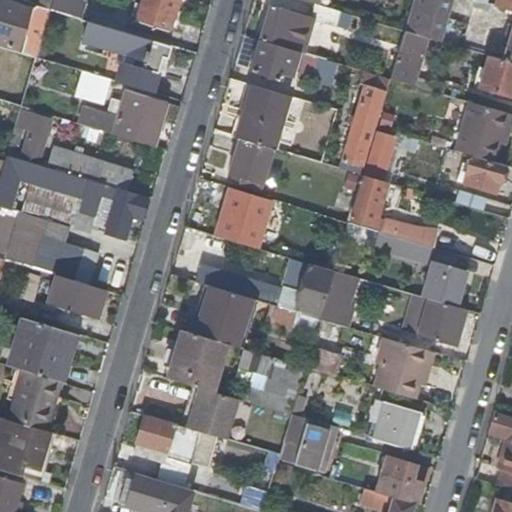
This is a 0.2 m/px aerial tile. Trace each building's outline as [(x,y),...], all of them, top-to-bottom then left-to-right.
[(38,9),(47,11),(50,0),(36,0),(34,8),(38,9)] [(50,0),(47,11),(71,19),(77,2),(69,0),(50,0)] [(141,0),(134,23),(170,34),(180,0),(141,0)] [(449,0),(410,0),(402,30),(437,40),(449,0)] [(511,0),(506,0),(503,11),(511,13),(511,0)] [(488,7),(469,1),(468,7),(486,13),(488,7)] [(0,2),(0,45),(16,51),(29,11),(0,3),(0,2)] [(318,7),(315,6),(310,22),(312,23),(337,30),(342,14),(318,7)] [(40,35),(47,11),(38,9),(31,32),(40,35)] [(269,10),(259,42),(296,53),(303,55),(312,23),(310,22),(269,10)] [(511,18),(500,62),(511,65),(511,18)] [(169,49),(82,22),(76,44),(118,57),(110,83),(149,95),(159,60),(165,61),(169,49)] [(405,33),(390,82),(412,88),(426,40),(405,33)] [(296,53),(259,42),(250,72),(272,79),(276,66),(291,71),(296,53)] [(0,103),(18,109),(32,61),(0,51),(0,103)] [(511,65),(500,62),(484,57),(474,89),(511,100),(511,65)] [(328,63),(312,58),(309,68),(314,70),(312,74),(324,78),(328,63)] [(382,95),(386,80),(365,74),(361,89),(382,95)] [(107,83),(84,77),(78,98),(100,105),(107,83)] [(412,88),(390,82),(376,130),(397,136),(405,109),(408,110),(411,100),(408,99),(409,94),(436,102),(434,107),(450,111),(453,100),(412,88)] [(289,99),(251,87),(235,138),(237,139),(272,150),(289,99)] [(357,176),(382,95),(361,89),(336,170),(357,176)] [(81,108),(75,127),(84,130),(102,135),(151,150),(160,121),(173,125),(177,109),(125,93),(117,119),(81,108)] [(51,125),(21,115),(16,131),(31,135),(24,158),(39,163),(51,125)] [(102,135),(84,130),(80,142),(98,148),(102,135)] [(373,135),(361,177),(382,183),(394,141),(373,135)] [(272,150),(237,139),(227,172),(245,178),(262,183),(272,150)] [(476,144),(471,158),(499,166),(503,152),(476,144)] [(6,147),(3,158),(11,160),(14,149),(6,147)] [(52,150),(45,171),(126,196),(133,174),(52,150)] [(471,158),(468,157),(460,184),(493,194),(501,166),(499,166),(471,158)] [(0,211),(65,231),(68,220),(77,223),(75,229),(82,231),(84,225),(91,228),(100,198),(114,202),(103,238),(123,243),(129,220),(138,223),(145,201),(126,196),(45,171),(11,160),(3,158),(0,166),(0,211)] [(382,183),(361,177),(349,221),(370,226),(382,183)] [(260,190),(262,183),(245,178),(243,185),(260,190)] [(268,201),(214,185),(201,226),(226,233),(256,242),(268,201)] [(456,189),(452,203),(480,211),(484,197),(456,189)] [(268,201),(256,242),(266,245),(278,204),(268,201)] [(0,262),(54,278),(81,287),(91,256),(60,247),(65,231),(0,211),(0,262)] [(384,218),(379,234),(395,239),(431,250),(436,234),(384,218)] [(343,223),(327,219),(324,229),(334,232),(326,258),(312,254),(309,266),(329,271),(331,265),(343,223)] [(226,233),(201,226),(199,233),(224,240),(226,233)] [(196,232),(185,229),(178,252),(189,255),(196,232)] [(425,265),(416,297),(421,298),(452,307),(463,271),(428,261),(431,250),(395,239),(390,255),(425,265)] [(331,265),(329,271),(343,275),(345,268),(331,265)] [(318,310),(329,271),(309,266),(301,292),(284,287),(283,291),(199,266),(194,284),(256,303),(295,314),(297,309),(316,315),(318,310)] [(329,271),(318,310),(333,314),(345,276),(343,275),(329,271)] [(81,287),(54,278),(45,309),(94,324),(99,308),(89,305),(93,290),(81,287)] [(295,314),(256,303),(255,306),(201,290),(194,311),(250,328),(255,313),(266,316),(264,323),(290,331),(281,361),(295,365),(301,367),(308,344),(315,321),(295,314)] [(452,307),(421,298),(411,334),(453,347),(464,311),(452,307)] [(191,316),(186,332),(212,340),(217,324),(191,316)] [(19,321),(5,367),(19,372),(60,384),(62,385),(76,337),(19,321)] [(186,332),(179,330),(165,381),(196,390),(211,394),(226,344),(212,340),(186,332)] [(426,354),(383,341),(370,387),(412,400),(417,383),(426,354)] [(308,344),(301,367),(329,375),(335,352),(308,344)] [(281,361),(240,348),(235,364),(251,369),(246,384),(239,382),(233,401),(239,403),(287,417),(293,396),(290,395),(296,376),(292,375),(295,365),(281,361)] [(433,356),(426,354),(417,383),(424,385),(433,356)] [(19,372),(4,421),(45,433),(60,384),(19,372)] [(211,394),(196,390),(185,430),(214,438),(227,442),(239,403),(233,401),(211,394)] [(293,396),(287,417),(299,420),(305,399),(293,396)] [(381,405),(371,441),(407,451),(417,416),(381,405)] [(511,417),(495,412),(489,432),(509,437),(500,471),(503,472),(499,486),(511,489),(511,417)] [(185,430),(143,417),(135,444),(140,445),(162,452),(159,462),(153,481),(156,481),(176,487),(182,489),(187,469),(204,473),(214,438),(185,430)] [(299,420),(287,417),(280,440),(299,446),(292,469),(313,475),(318,456),(325,458),(329,444),(322,442),(324,435),(304,429),(306,422),(299,420)] [(0,473),(41,485),(55,436),(45,433),(4,421),(0,419),(0,473)] [(332,430),(306,422),(304,429),(324,435),(322,442),(329,444),(332,430)] [(162,452),(140,445),(137,456),(159,462),(162,452)] [(383,458),(373,493),(411,504),(414,505),(420,486),(409,483),(414,467),(383,458)] [(414,467),(409,483),(420,486),(425,470),(414,467)] [(176,487),(156,481),(154,486),(124,478),(115,507),(131,511),(182,511),(170,508),(176,487)] [(0,511),(14,511),(21,488),(0,481),(0,511)] [(511,511),(511,489),(499,486),(492,510),(496,511),(495,511),(511,511)] [(373,493),(364,490),(359,505),(383,511),(409,511),(411,504),(373,493)]
